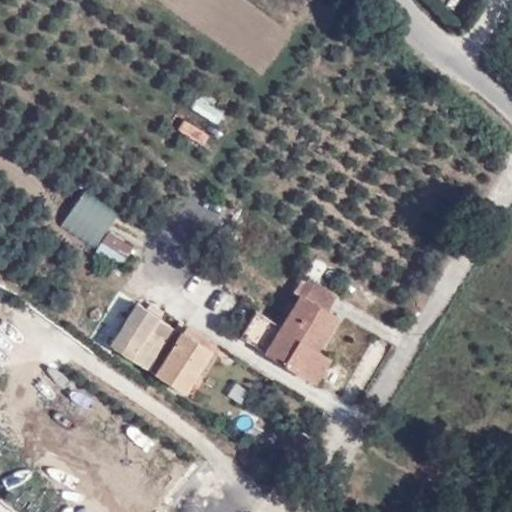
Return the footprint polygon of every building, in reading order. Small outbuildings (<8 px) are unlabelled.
[(213,134),(224,114),(196,99),(185,119),(213,134)] [(188,123),(182,133),(202,146),(209,136),(188,123)] [(83,194),(59,227),(91,251),(116,218),(83,194)] [(105,237),(100,250),(127,259),(131,245),(105,237)] [(337,296),(303,276),(292,295),(299,299),(326,314),(337,296)] [(326,314),(299,299),(261,358),(285,375),(316,389),(331,363),(319,358),(340,325),(326,314)] [(137,301),(107,354),(145,375),(177,328),(137,301)] [(216,358),(177,328),(145,375),(187,402),(216,358)]
